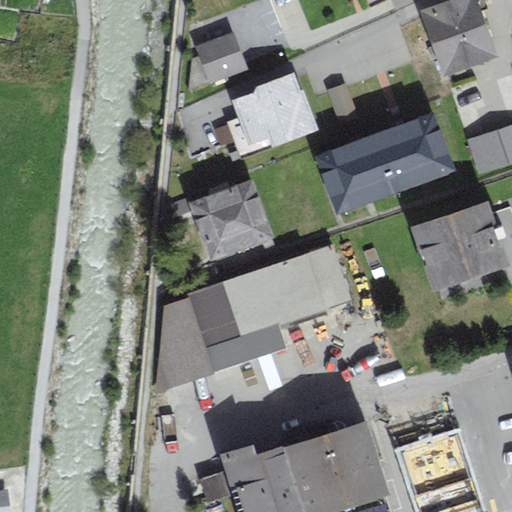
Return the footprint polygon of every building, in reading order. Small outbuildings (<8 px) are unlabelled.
[(471,0),(462,0),(419,17),(441,72),(492,53),(471,0)] [(250,4),(236,8),(243,29),(256,25),(250,4)] [(402,20),(310,55),(330,109),(422,75),(402,20)] [(236,38),(199,51),(209,82),(246,69),(236,38)] [(287,78),(236,102),(258,149),(309,125),(287,78)] [(222,96),(186,112),(205,151),(240,135),(222,96)] [(424,117),(317,154),(336,210),(444,173),(424,117)] [(511,130),(470,142),(478,170),(511,161),(511,130)] [(245,178),(189,203),(213,257),(269,233),(245,178)] [(477,202),(408,230),(435,295),(503,268),(477,202)] [(305,256),(190,293),(207,345),(237,336),(239,339),(275,328),(323,313),(322,308),(348,300),(332,248),(305,256)] [(203,351),(185,298),(163,307),(156,393),(211,375),(203,351)] [(239,339),(203,351),(211,375),(284,351),(275,328),(239,339)] [(229,462),(224,464),(239,511),(330,511),(387,494),(363,420),(251,455),(248,446),(226,453),(229,462)] [(10,511),(6,491),(0,491),(0,511),(10,511)]
